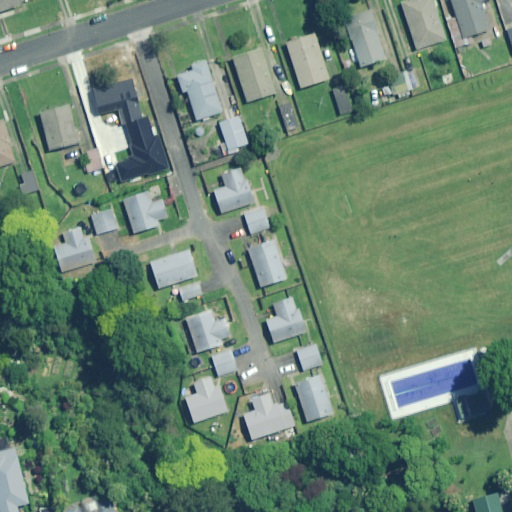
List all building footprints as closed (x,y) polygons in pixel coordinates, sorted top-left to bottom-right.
[(0,0),(0,12),(19,6),(17,0),(0,0)] [(446,41),(432,0),(412,0),(401,4),(416,50),(446,41)] [(490,31),(480,0),(451,0),(463,39),(490,31)] [(386,60),(370,11),(344,19),(360,68),(386,60)] [(328,80),(313,35),(286,44),(300,89),(328,80)] [(276,94),(262,50),(233,59),(246,103),(276,94)] [(222,113),(205,61),(193,66),(194,71),(177,76),(182,93),(186,91),(195,122),(222,113)] [(395,61),(379,66),(389,98),(396,96),(398,100),(411,96),(404,70),(398,72),(395,61)] [(142,120),(132,80),(92,90),(99,115),(118,111),(121,125),(142,120)] [(351,112),(345,89),(333,92),(340,116),(351,112)] [(298,129),(291,103),(278,107),(286,133),(298,129)] [(78,144),(69,106),(39,113),(49,151),(78,144)] [(247,145),(238,117),(219,124),(228,151),(247,145)] [(0,167),(15,163),(2,120),(0,120),(0,167)] [(223,157),(220,144),(206,148),(209,160),(223,157)] [(97,150),(86,153),(89,163),(85,164),(87,174),(102,170),(97,150)] [(243,181),(239,168),(221,174),(226,188),(213,192),(221,214),(254,203),(246,180),(243,181)] [(39,191),(34,171),(17,175),(22,196),(39,191)] [(151,203),(148,192),(123,200),(133,234),(158,226),(157,221),(167,218),(162,200),(151,203)] [(270,228),(263,208),(244,215),(251,235),(270,228)] [(117,229),(111,210),(91,215),(97,235),(117,229)] [(83,239),(79,229),(62,234),(65,244),(54,247),(62,273),(95,263),(88,237),(83,239)] [(286,280),(275,242),(248,250),(260,288),(286,280)] [(195,278),(188,252),(150,263),(158,289),(195,278)] [(201,296),(197,285),(178,290),(182,301),(201,296)] [(306,332),(295,298),(274,305),(278,317),(266,321),(273,343),(306,332)] [(214,323),(210,312),(185,320),(196,353),(222,345),(220,340),(230,336),(225,320),(214,323)] [(322,365),(316,345),(296,352),(303,372),(322,365)] [(237,371),(230,350),(211,357),(218,377),(237,371)] [(227,412),(214,376),(194,383),(198,394),(185,399),(193,424),(227,412)] [(332,415),(320,376),(294,384),(306,423),(332,415)] [(492,410),(486,391),(459,400),(465,419),(492,410)] [(272,407),(269,396),(252,401),(255,412),(243,416),(251,441),(294,427),(286,403),(272,407)] [(0,452),(0,511),(17,511),(17,508),(29,504),(17,460),(27,457),(24,446),(14,449),(0,452)] [(506,511),(500,494),(474,502),(476,511),(506,511)] [(115,511),(111,500),(99,505),(101,511),(79,511),(76,505),(60,511),(115,511)]
